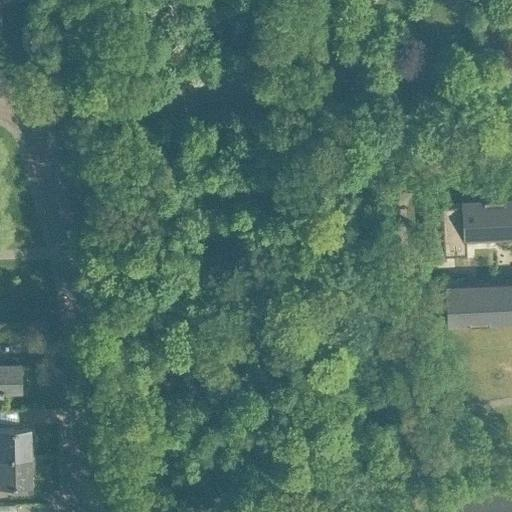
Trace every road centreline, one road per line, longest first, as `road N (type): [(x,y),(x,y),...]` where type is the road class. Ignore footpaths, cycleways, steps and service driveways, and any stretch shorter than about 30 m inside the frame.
road 1 (residential): [(79,511),(76,289),(33,126)]
road 2 (unclassified): [(326,87),(97,101),(33,126)]
road 3 (unclassified): [(511,79),(326,87)]
